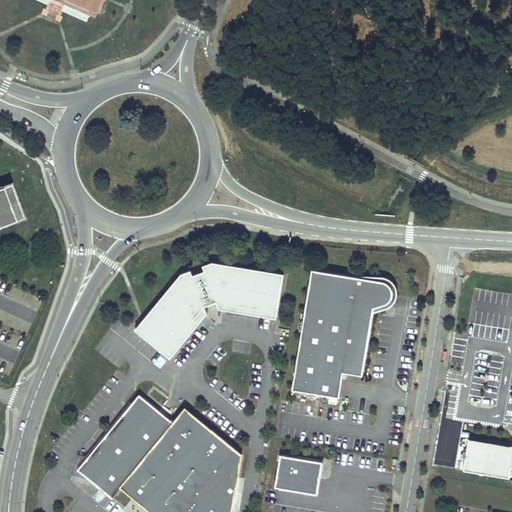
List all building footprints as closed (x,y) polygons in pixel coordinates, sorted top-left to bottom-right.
[(60,0),(67,3),(68,0),(69,0),(95,10),(98,4),(102,1),(102,0),(60,0)] [(2,186),(0,187),(0,225),(15,220),(9,206),(17,203),(11,185),(3,188),(2,186)] [(23,217),(17,203),(9,206),(15,220),(23,217)] [(284,273),(213,261),(203,264),(205,270),(194,274),(192,269),(182,273),(136,328),(171,357),(208,312),(205,305),(217,301),(219,308),(277,317),(284,273)] [(312,270),(292,389),(329,395),(328,404),(336,405),(337,397),(339,397),(342,371),(344,368),(364,369),(374,313),(374,308),(382,306),(384,305),(386,304),(388,303),(391,301),(393,297),(393,295),(393,293),(393,291),(392,288),(390,285),(387,282),(383,281),(312,270)] [(344,368),(342,371),(363,376),(364,369),(344,368)] [(235,511),(245,455),(188,409),(176,423),(142,395),(87,462),(80,470),(100,486),(116,499),(124,489),(152,511),(235,511)] [(511,441),(470,434),(465,466),(511,474),(511,471),(511,441)] [(322,474),(324,461),(282,455),(276,487),(318,494),(322,474)] [(80,470),(87,462),(81,460),(75,480),(100,486),(80,470)]
